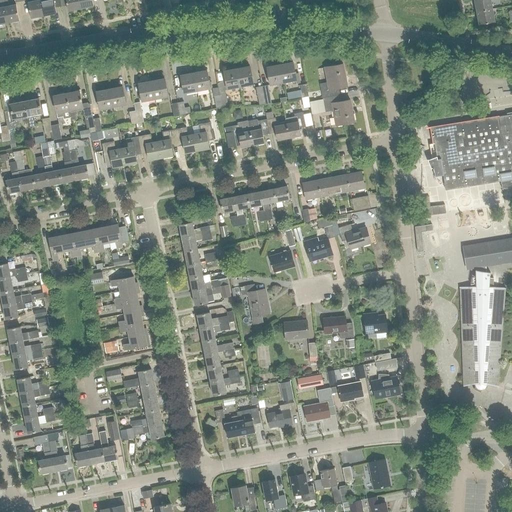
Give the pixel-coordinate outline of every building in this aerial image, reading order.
[(1,0),(2,0),(6,23),(19,21),(15,4),(8,6),(6,0),(1,0)] [(31,19),(43,16),(40,0),(35,0),(35,1),(27,2),(31,19)] [(40,0),(43,16),(56,14),(53,0),(40,0)] [(81,9),(79,0),(65,0),(68,11),(81,9)] [(79,0),(81,9),(93,6),(91,0),(79,0)] [(490,0),(476,0),(474,0),(476,12),(492,9),(490,0)] [(492,9),(476,12),(478,25),(494,22),(492,9)] [(292,63),(279,65),(283,83),(295,81),(296,84),(300,83),(298,73),(294,74),(292,63)] [(347,86),(343,64),(324,68),(327,83),(320,85),(322,98),(340,94),(338,88),(347,86)] [(283,83),(279,65),(267,67),(270,86),(283,83)] [(236,69),(239,87),(253,84),(250,66),(236,69)] [(224,71),(226,83),(223,83),(224,90),(227,89),(239,87),(236,69),(224,71)] [(206,70),(193,73),(196,91),(210,88),(210,86),(212,86),(211,82),(209,82),(206,70)] [(196,91),(193,73),(180,75),(184,93),(196,91)] [(164,78),(151,81),(154,99),(167,96),(164,78)] [(154,99),(151,81),(138,83),(140,95),(138,95),(139,100),(141,100),(142,101),(154,99)] [(267,85),(262,86),(265,105),(271,104),(267,85)] [(300,86),(302,98),(308,97),(306,85),(300,86)] [(122,86),(109,88),(113,106),(125,104),(122,86)] [(259,106),(265,105),(262,86),(256,87),(259,106)] [(113,106),(109,88),(96,91),(100,109),(113,106)] [(222,108),(220,96),(218,88),(212,90),(216,109),(222,108)] [(492,89),(493,106),(511,105),(511,90),(504,91),(503,89),(492,89)] [(95,127),(93,119),(92,113),(90,103),(83,105),(80,91),(67,93),(71,118),(71,120),(78,119),(77,114),(76,114),(76,111),(83,110),(87,129),(95,127)] [(64,119),(71,118),(67,93),(53,96),(58,118),(63,117),(64,119)] [(226,94),(220,96),(222,108),(228,107),(226,94)] [(340,94),(322,98),(325,112),(333,111),(335,126),(354,122),(350,100),(341,102),(340,94)] [(24,101),(27,118),(29,127),(35,126),(34,117),(41,116),(41,113),(39,99),(24,101)] [(12,110),(5,111),(8,126),(7,126),(8,130),(15,128),(21,119),(27,118),(24,101),(11,104),(12,110)] [(133,104),(135,111),(137,124),(144,122),(140,102),(133,104)] [(177,103),(179,116),(186,115),(183,102),(177,103)] [(129,112),(132,125),(137,124),(135,111),(129,112)] [(276,141),(289,138),(285,122),(276,124),(275,118),(274,118),(272,112),(264,113),(266,120),(268,134),(275,133),(276,141)] [(285,119),(285,122),(289,138),(300,136),(299,128),(305,127),(302,113),(294,115),(294,117),(285,119)] [(433,143),(429,144),(432,159),(432,160),(433,167),(433,168),(435,180),(436,180),(435,176),(438,176),(443,175),(445,190),(501,181),(502,189),(511,187),(511,114),(499,116),(430,127),(433,143)] [(52,131),(51,126),(50,117),(42,119),(45,133),(52,131)] [(247,121),(249,129),(252,146),(264,143),(263,135),(268,134),(266,120),(257,122),(256,119),(247,121)] [(230,127),(224,128),(225,134),(228,148),(236,147),(235,145),(239,144),(240,148),(252,146),(249,129),(247,121),(237,123),(238,126),(230,127)] [(194,135),(197,151),(209,149),(207,141),(213,139),(210,123),(198,125),(200,134),(194,135)] [(51,126),(52,131),(54,139),(61,138),(58,124),(51,126)] [(7,126),(0,127),(3,141),(10,140),(8,130),(7,126)] [(197,151),(194,135),(188,136),(186,128),(174,130),(177,147),(183,146),(184,154),(197,151)] [(89,130),(79,132),(81,139),(90,137),(89,130)] [(177,147),(174,130),(162,132),(164,140),(157,141),(161,158),(173,156),(171,148),(177,147)] [(161,158),(157,141),(151,143),(150,134),(138,137),(141,154),(147,153),(148,161),(161,158)] [(141,154),(138,137),(126,139),(127,148),(121,149),(125,165),(136,163),(135,155),(141,154)] [(76,150),(75,147),(73,140),(67,141),(69,152),(75,151),(76,150)] [(46,141),(40,143),(43,157),(49,156),(46,141)] [(125,165),(121,149),(116,150),(114,141),(102,144),(104,155),(109,154),(112,168),(125,165)] [(68,152),(74,181),(87,178),(85,165),(78,167),(77,161),(75,151),(68,152)] [(61,183),(74,181),(68,152),(64,153),(61,153),(65,169),(58,171),(61,183)] [(47,186),(61,183),(58,171),(52,172),(49,156),(43,157),(42,157),(44,167),(45,173),(47,186)] [(44,167),(42,157),(35,158),(37,168),(44,167)] [(22,161),(15,162),(21,191),(34,189),(32,176),(31,170),(24,171),(22,161)] [(12,180),(5,181),(8,194),(21,191),(15,162),(9,164),(12,180)] [(346,174),(349,191),(365,188),(361,171),(346,174)] [(32,176),(34,189),(47,186),(45,173),(32,176)] [(346,174),(332,177),(335,194),(349,191),(346,174)] [(332,177),(317,180),(320,197),(335,194),(332,177)] [(317,180),(303,183),(306,200),(320,197),(317,180)] [(273,189),(276,201),(279,218),(286,216),(284,206),(282,206),(281,200),(289,199),(287,186),(273,189)] [(276,201),(273,189),(260,191),(263,204),(264,210),(270,209),(268,203),(276,201)] [(260,191),(247,194),(249,206),(257,205),(258,211),(264,210),(263,204),(260,191)] [(241,208),(249,206),(247,194),(234,197),(236,209),(238,215),(237,215),(239,225),(246,224),(244,214),(242,214),(241,208)] [(351,199),(354,210),(370,207),(368,196),(351,199)] [(223,212),(236,209),(234,197),(220,199),(223,212)] [(423,197),(426,216),(445,213),(444,205),(430,206),(429,197),(423,197)] [(264,210),(266,220),(273,219),(270,209),(264,210)] [(202,212),(204,219),(214,217),(213,210),(202,212)] [(259,222),(266,220),(264,210),(258,211),(257,211),(259,222)] [(233,227),(239,225),(237,215),(231,216),(233,227)] [(336,237),(332,225),(329,218),(317,222),(320,229),(324,228),(327,239),(328,239),(336,237)] [(179,224),(182,238),(195,235),(200,234),(199,229),(194,230),(192,222),(179,224)] [(119,228),(118,225),(111,226),(111,224),(106,225),(109,243),(116,242),(117,248),(122,247),(122,243),(128,242),(129,242),(126,227),(125,227),(119,228)] [(350,224),(338,228),(342,240),(348,239),(351,250),(371,244),(365,227),(353,231),(350,224)] [(415,227),(417,252),(423,251),(421,232),(433,230),(432,224),(415,227)] [(95,229),(99,251),(105,250),(103,244),(109,243),(106,225),(99,226),(99,229),(95,229)] [(226,225),(220,226),(222,237),(228,236),(226,225)] [(200,234),(211,232),(209,226),(199,228),(199,229),(200,234)] [(295,236),(301,234),(299,227),(293,229),(295,236)] [(99,251),(95,229),(89,231),(88,228),(83,229),(86,247),(93,246),(94,252),(99,251)] [(86,247),(83,229),(78,230),(78,233),(72,234),(76,256),(81,255),(80,248),(86,247)] [(287,240),(293,238),(291,229),(284,231),(287,240)] [(211,232),(200,234),(202,241),(212,239),(211,232)] [(76,256),(72,234),(65,236),(65,233),(60,234),(63,252),(70,251),(72,257),(76,256)] [(57,253),(63,252),(60,234),(55,235),(55,238),(49,239),(53,261),(59,260),(57,253)] [(182,238),(184,251),(197,249),(196,241),(202,240),(200,234),(195,235),(182,238)] [(327,239),(318,241),(317,238),(304,242),(305,245),(309,259),(310,262),(327,257),(333,255),(328,239),(327,239)] [(506,288),(489,286),(489,273),(490,273),(486,272),(485,266),(511,261),(511,238),(464,247),(467,265),(476,264),(477,270),(475,270),(477,286),(459,287),(459,288),(461,288),(464,386),(463,386),(475,384),(475,385),(476,386),(476,387),(477,388),(478,388),(479,389),(480,389),(481,389),(482,389),(483,389),(484,388),(485,388),(485,387),(486,386),(486,385),(486,384),(498,387),(498,386),(497,386),(504,288),(506,288)] [(197,249),(184,251),(187,264),(200,262),(199,257),(197,249)] [(295,266),(290,250),(270,256),(274,272),(295,266)] [(206,261),(216,259),(215,253),(205,254),(205,256),(206,261)] [(129,263),(128,256),(112,259),(114,266),(129,263)] [(216,259),(206,261),(207,268),(217,266),(216,259)] [(190,278),(203,275),(200,262),(187,264),(190,278)] [(8,263),(0,264),(0,278),(11,276),(16,275),(27,273),(26,267),(9,270),(8,263)] [(76,273),(74,265),(67,266),(68,275),(76,273)] [(234,267),(230,270),(235,275),(239,272),(234,267)] [(59,276),(58,269),(51,270),(52,277),(59,276)] [(91,274),(92,284),(104,282),(102,272),(91,274)] [(27,274),(27,273),(16,275),(18,281),(28,279),(27,274)] [(190,278),(192,291),(228,284),(227,277),(210,281),(210,282),(204,283),(203,275),(190,278)] [(11,276),(0,278),(0,288),(1,292),(13,290),(11,276)] [(121,291),(138,288),(137,283),(135,283),(134,276),(112,281),(113,286),(120,285),(121,291)] [(208,302),(206,295),(212,294),(222,292),(223,298),(231,296),(228,284),(192,291),(195,305),(208,302)] [(261,315),(270,313),(265,289),(256,291),(254,284),(240,287),(242,295),(248,294),(253,316),(252,316),(253,323),(262,321),(261,315)] [(115,299),(116,304),(138,300),(137,293),(139,292),(138,288),(121,291),(122,298),(115,299)] [(13,290),(1,292),(3,305),(16,303),(32,300),(38,299),(36,294),(31,295),(31,293),(21,295),(15,296),(13,290)] [(23,309),(23,308),(33,306),(32,300),(16,303),(3,305),(6,319),(19,316),(17,310),(23,309)] [(124,308),(125,314),(143,311),(142,306),(140,306),(138,300),(116,304),(117,310),(124,308)] [(47,315),(46,309),(34,311),(35,317),(47,315)] [(120,322),(121,327),(143,323),(141,317),(144,316),(143,311),(125,314),(126,321),(120,322)] [(218,325),(228,323),(235,321),(233,311),(227,312),(227,316),(217,318),(211,319),(210,312),(197,315),(200,328),(218,325)] [(377,333),(387,332),(385,315),(372,316),(371,314),(364,314),(365,333),(368,333),(369,338),(377,337),(377,333)] [(345,323),(345,316),(323,319),(325,333),(339,331),(340,338),(353,337),(352,322),(345,323)] [(308,337),(307,320),(284,323),(286,339),(308,337)] [(129,331),(130,337),(148,334),(147,328),(144,329),(143,323),(121,327),(122,332),(129,331)] [(219,331),(220,332),(230,330),(228,323),(218,325),(200,328),(202,342),(215,339),(214,332),(219,331)] [(11,342),(24,339),(24,340),(40,337),(38,330),(22,333),(21,326),(8,329),(11,342)] [(110,339),(108,330),(100,332),(102,340),(110,339)] [(131,343),(124,345),(125,350),(147,346),(150,345),(149,339),(148,334),(130,337),(131,343)] [(41,343),(31,345),(25,346),(24,340),(24,339),(11,342),(13,355),(42,349),(41,343)] [(205,355),(218,352),(234,349),(233,343),(223,345),(217,346),(215,339),(202,342),(205,355)] [(355,347),(354,339),(345,340),(346,348),(355,347)] [(111,342),(104,343),(106,354),(113,353),(111,342)] [(28,359),(44,356),(42,349),(13,355),(16,369),(29,366),(28,359)] [(234,349),(218,352),(205,355),(207,368),(220,365),(219,358),(225,357),(225,358),(235,357),(234,349)] [(374,359),(372,352),(364,354),(366,361),(374,359)] [(374,356),(376,362),(392,359),(391,353),(374,356)] [(395,358),(386,360),(387,369),(397,367),(395,358)] [(210,381),(223,379),(220,365),(207,368),(210,381)] [(354,366),(356,379),(366,377),(363,365),(354,366)] [(121,369),(107,372),(108,379),(122,376),(121,369)] [(142,385),(154,383),(152,369),(139,372),(140,378),(134,379),(134,380),(124,382),(126,388),(142,385)] [(229,378),(239,376),(238,369),(228,371),(229,378)] [(297,377),(298,389),(323,386),(322,374),(297,377)] [(388,376),(379,375),(379,376),(379,380),(372,382),(375,395),(375,399),(385,397),(401,394),(400,385),(398,385),(396,377),(388,379),(388,376)] [(49,380),(32,383),(31,376),(18,379),(21,392),(33,390),(39,389),(50,387),(49,380)] [(239,376),(229,378),(223,379),(210,381),(213,395),(226,392),(224,386),(241,383),(239,376)] [(290,382),(280,383),(283,401),(293,399),(290,382)] [(154,383),(142,385),(144,399),(157,396),(154,383)] [(363,396),(361,383),(338,387),(341,402),(350,400),(349,398),(363,396)] [(51,394),(50,387),(39,389),(41,396),(51,394)] [(330,388),(317,390),(320,404),(327,402),(328,407),(334,406),(330,388)] [(21,392),(23,406),(36,403),(35,397),(41,396),(39,389),(33,390),(21,392)] [(127,396),(128,402),(139,400),(137,393),(127,396)] [(126,402),(125,395),(112,398),(113,404),(126,402)] [(157,396),(144,399),(147,412),(160,409),(157,396)] [(139,400),(128,402),(130,408),(140,406),(139,400)] [(304,407),(307,422),(330,417),(328,407),(327,402),(320,404),(304,407)] [(36,403),(23,406),(26,419),(39,416),(38,416),(36,403)] [(279,406),(280,412),(268,414),(270,427),(280,426),(281,427),(292,425),(290,414),(296,413),(294,403),(279,406)] [(45,415),(55,413),(54,407),(43,409),(45,415)] [(148,418),(142,419),(132,422),(133,428),(133,429),(163,423),(160,409),(147,412),(148,418)] [(237,412),(237,416),(238,415),(241,434),(255,432),(253,424),(260,423),(257,409),(237,412)] [(225,422),(223,410),(215,411),(217,423),(225,422)] [(56,420),(55,413),(45,415),(46,422),(56,420)] [(45,415),(38,416),(39,416),(26,419),(29,433),(41,430),(40,423),(46,422),(45,415)] [(238,415),(237,416),(232,417),(233,422),(225,423),(227,437),(241,434),(238,415)] [(48,425),(50,431),(66,427),(64,420),(48,425)] [(111,440),(119,438),(116,421),(108,422),(111,440)] [(133,428),(126,429),(128,439),(135,438),(134,435),(151,431),(152,439),(165,436),(163,423),(133,429),(133,428)] [(109,447),(106,430),(99,432),(102,448),(105,460),(118,458),(116,445),(109,447)] [(55,433),(47,435),(49,442),(54,470),(68,468),(66,455),(58,456),(57,451),(58,450),(56,440),(55,433)] [(86,434),(88,444),(89,450),(92,463),(105,460),(102,448),(95,449),(94,443),(92,433),(86,434)] [(81,446),(82,452),(76,453),(78,465),(92,463),(89,450),(88,444),(86,434),(80,435),(82,446),(81,446)] [(47,435),(34,437),(35,445),(42,444),(42,443),(49,442),(47,435)] [(42,443),(42,444),(44,453),(45,453),(46,459),(38,461),(40,473),(54,470),(49,442),(42,443)] [(374,489),(390,485),(385,459),(369,463),(374,489)] [(350,466),(342,468),(345,481),(352,480),(350,466)] [(314,480),(316,490),(324,489),(324,485),(331,484),(331,485),(333,491),(338,490),(337,484),(334,468),(320,471),(322,479),(314,480)] [(307,486),(304,474),(290,476),(294,494),(302,493),(303,501),(315,499),(312,485),(307,486)] [(278,496),(275,479),(262,482),(265,499),(273,498),(275,509),(286,507),(284,495),(278,496)] [(248,498),(245,485),(231,488),(234,505),(244,503),(246,511),(256,509),(253,497),(248,498)] [(346,486),(339,487),(342,503),(348,502),(346,486)] [(387,511),(385,502),(378,504),(376,497),(349,502),(349,503),(351,511),(350,511),(363,511),(362,507),(370,506),(371,511),(387,511)] [(173,511),(171,503),(155,507),(155,511),(173,511)]
